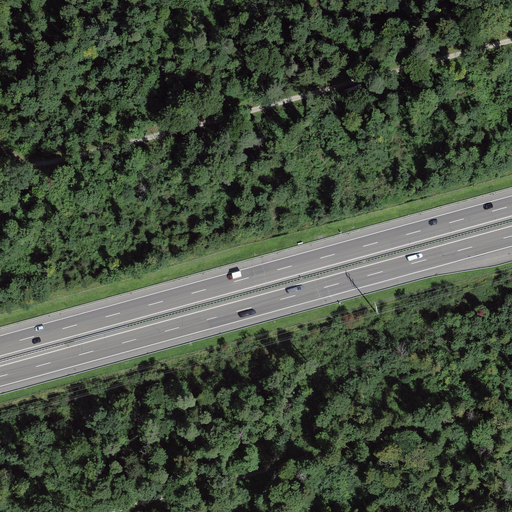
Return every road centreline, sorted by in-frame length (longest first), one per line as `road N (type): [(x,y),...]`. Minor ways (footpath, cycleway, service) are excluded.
road 1 (motorway): [(0,377),(511,236)]
road 2 (motorway): [(511,205),(0,346)]
road 3 (track): [(511,40),(36,165)]
road 4 (track): [(122,511),(511,404)]
